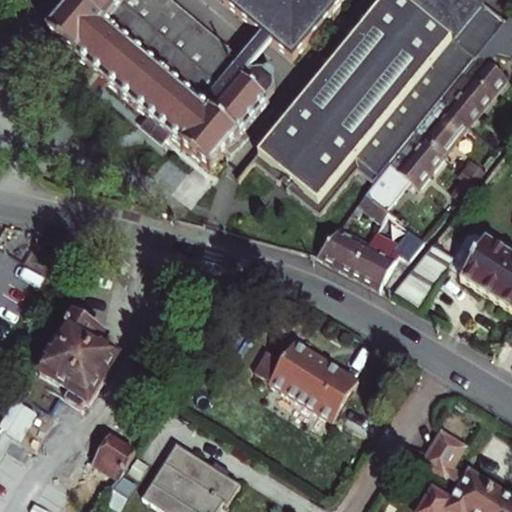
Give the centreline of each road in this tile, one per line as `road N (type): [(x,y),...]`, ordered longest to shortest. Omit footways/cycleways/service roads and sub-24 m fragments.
road 1 (tertiary): [(0,203),(279,279),(369,319),(442,364)]
road 2 (residential): [(350,511),(442,364)]
